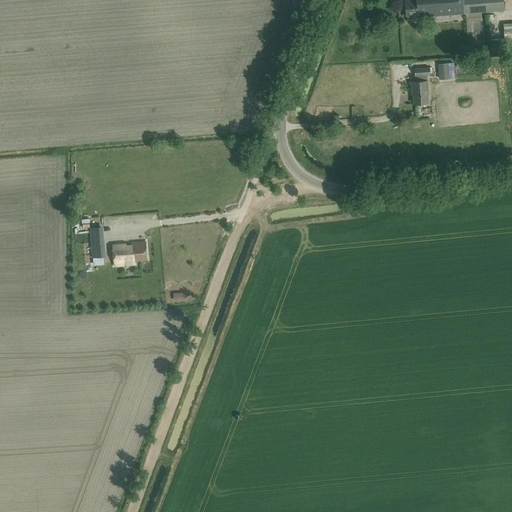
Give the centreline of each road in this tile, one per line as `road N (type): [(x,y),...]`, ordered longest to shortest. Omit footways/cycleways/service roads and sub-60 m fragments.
road 1 (track): [(241,211),(133,511)]
road 2 (unclassified): [(511,175),(324,188),(289,163),(278,123)]
road 3 (unclassified): [(278,123),(321,0)]
